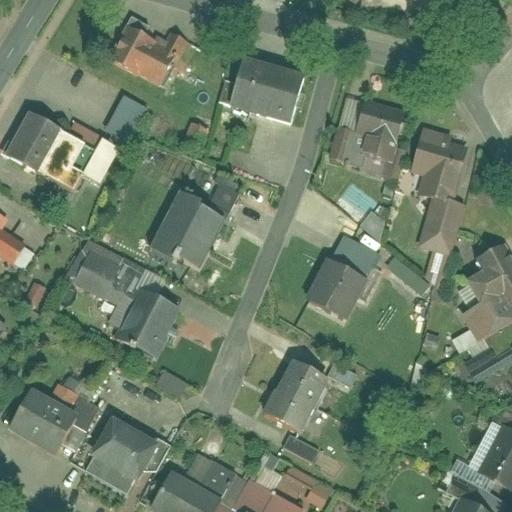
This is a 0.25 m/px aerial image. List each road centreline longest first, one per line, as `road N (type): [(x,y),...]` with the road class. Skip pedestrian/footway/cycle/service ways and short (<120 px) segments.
road 1 (residential): [(336,40),(222,417)]
road 2 (residential): [(194,0),(336,40)]
road 3 (residential): [(336,40),(464,89)]
